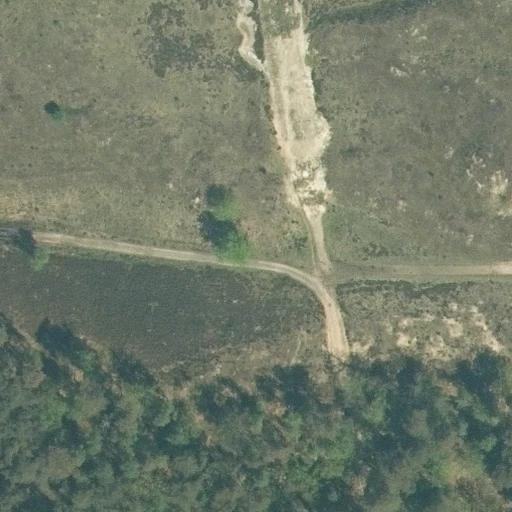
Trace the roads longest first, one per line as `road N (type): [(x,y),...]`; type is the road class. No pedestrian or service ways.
road 1 (track): [(0,234),(326,268)]
road 2 (track): [(279,0),(326,268)]
road 3 (track): [(326,268),(379,511)]
road 4 (track): [(511,269),(326,268)]
